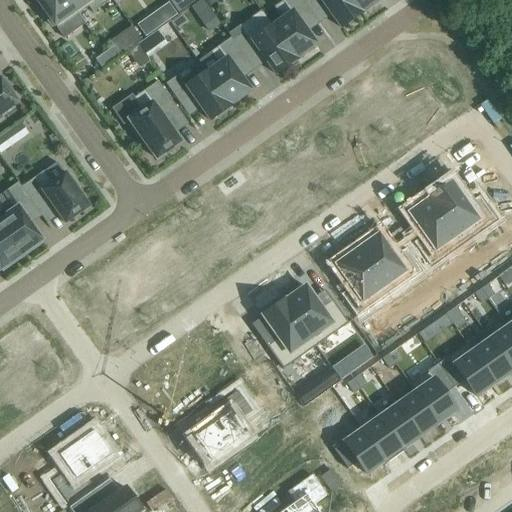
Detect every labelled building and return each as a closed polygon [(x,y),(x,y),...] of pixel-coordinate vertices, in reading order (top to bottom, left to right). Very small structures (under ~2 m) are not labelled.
[(67,0),(36,0),(48,16),(45,18),(51,27),(54,25),(57,29),(78,14),(67,0)] [(67,0),(78,14),(98,0),(102,6),(110,0),(67,0)] [(194,3),(191,0),(173,0),(171,2),(179,13),(194,3)] [(282,19),(272,26),(295,59),(315,45),(302,27),(314,18),(301,0),(284,0),(273,8),(282,19)] [(301,0),(314,18),(327,9),(341,29),(362,14),(361,13),(351,0),(301,0)] [(351,0),(361,13),(378,0),(351,0)] [(295,59),(272,26),(261,11),(228,34),(231,38),(249,64),(261,55),(275,75),(296,60),(295,59)] [(161,25),(153,14),(138,25),(146,36),(161,25)] [(237,73),(249,64),(231,38),(208,54),(216,66),(207,73),(230,106),(250,92),(237,73)] [(150,62),(137,44),(126,51),(139,69),(150,62)] [(94,60),(100,70),(120,56),(114,46),(94,60)] [(230,106),(207,73),(206,72),(195,79),(188,69),(165,84),(184,110),(196,102),(210,121),(231,107),(230,106)] [(2,82),(0,79),(0,118),(1,118),(0,116),(0,114),(16,103),(9,93),(11,91),(4,80),(2,82)] [(180,143),(162,118),(176,108),(158,81),(133,99),(141,111),(128,120),(131,123),(128,125),(137,137),(139,136),(156,159),(180,143)] [(0,153),(12,145),(5,134),(0,137),(0,153)] [(44,171),(21,187),(37,210),(49,202),(65,223),(88,207),(76,190),(79,188),(70,176),(68,177),(65,174),(52,183),(44,171)] [(450,182),(429,197),(456,236),(476,221),(479,225),(491,216),(472,188),(460,196),(450,182)] [(39,212),(37,210),(21,187),(18,183),(0,195),(0,204),(5,211),(0,213),(0,226),(22,258),(41,244),(39,241),(41,240),(27,221),(39,212)] [(418,226),(407,235),(426,262),(439,253),(436,250),(456,236),(429,197),(411,209),(413,211),(409,214),(418,226)] [(22,258),(0,226),(0,269),(2,271),(22,258)] [(358,247),(356,248),(382,285),(402,271),(404,274),(417,266),(397,238),(386,246),(377,233),(373,236),(371,234),(357,245),(358,247)] [(343,276),(332,284),(351,312),(364,303),(362,300),(382,285),(356,248),(353,250),(352,248),(337,259),(338,261),(334,263),(343,276)] [(487,286),(481,290),(487,300),(494,296),(487,286)] [(300,288),(282,300),(315,347),(348,324),(332,300),(320,308),(313,298),(305,287),(301,290),(300,288)] [(487,300),(481,290),(474,294),(481,304),(487,300)] [(282,300),(261,315),(278,338),(266,346),(283,370),(315,347),(282,300)] [(456,330),(465,323),(455,308),(445,315),(447,317),(456,330)] [(511,334),(504,323),(486,336),(489,340),(511,371),(511,334)] [(472,352),(494,384),(511,371),(489,340),(472,352)] [(467,344),(438,365),(454,388),(464,381),(475,397),(494,384),(472,352),(467,344)] [(395,364),(388,355),(382,359),(388,369),(395,364)] [(193,362),(157,388),(173,410),(201,390),(209,401),(232,385),(217,364),(202,375),(193,362)] [(438,365),(409,385),(415,392),(437,424),(456,411),(445,394),(454,388),(438,365)] [(366,385),(359,375),(353,380),(360,390),(366,385)] [(360,390),(353,380),(347,385),(354,394),(360,390)] [(219,419),(192,438),(210,463),(246,437),(236,423),(253,412),(237,390),(211,408),(219,419)] [(414,393),(397,405),(420,437),(437,424),(415,392),(414,393)] [(397,405),(379,417),(402,449),(403,449),(420,437),(397,405)] [(379,417),(362,430),(384,461),(383,462),(385,464),(404,451),(403,449),(402,449),(379,417)] [(67,469),(51,481),(66,503),(92,484),(84,474),(111,455),(93,430),(57,455),(67,469)] [(362,430),(334,450),(347,469),(357,462),(366,474),(383,462),(384,461),(362,430)] [(221,479),(237,501),(266,481),(274,492),(297,476),(282,455),(266,466),(257,454),(221,479)] [(295,505),(285,511),(317,511),(315,508),(327,499),(313,478),(288,496),(295,505)] [(140,511),(141,511),(125,488),(111,497),(103,485),(70,508),(73,511),(140,511)]
